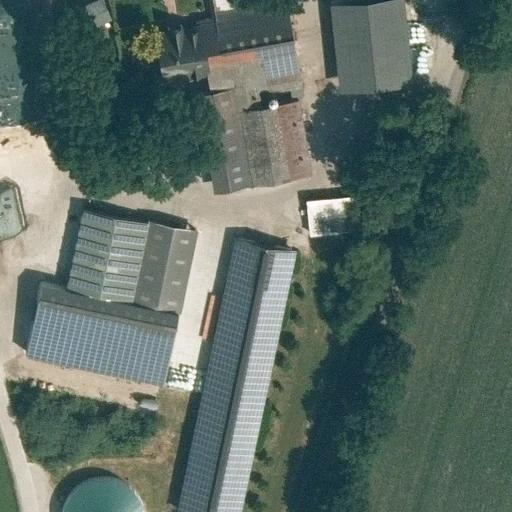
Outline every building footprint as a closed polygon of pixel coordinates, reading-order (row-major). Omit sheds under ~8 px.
[(101,0),(88,0),(70,8),(80,31),(109,18),(101,0)] [(342,0),(353,81),(415,73),(406,0),(342,0)] [(203,81),(222,187),(317,170),(304,97),(312,96),(295,1),(161,25),(171,86),(203,81)] [(310,197),(314,235),(369,229),(365,191),(310,197)] [(48,275),(31,351),(166,381),(199,231),(90,207),(74,281),(48,275)] [(242,237),(181,511),(187,511),(242,511),(300,250),(242,237)] [(70,496),(71,511),(130,511),(127,477),(96,481),(98,492),(70,496)]
